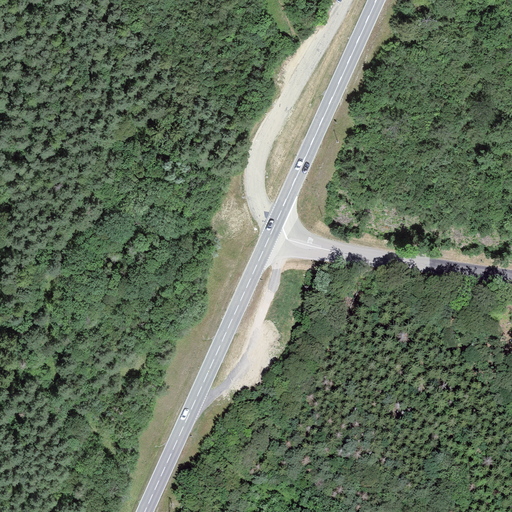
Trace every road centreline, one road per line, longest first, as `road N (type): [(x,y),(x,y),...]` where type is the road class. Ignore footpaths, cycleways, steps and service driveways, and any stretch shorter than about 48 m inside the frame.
road 1 (secondary): [(145,511),(271,233)]
road 2 (secondary): [(271,233),(377,0)]
road 3 (tertiary): [(511,277),(322,249),(271,233)]
